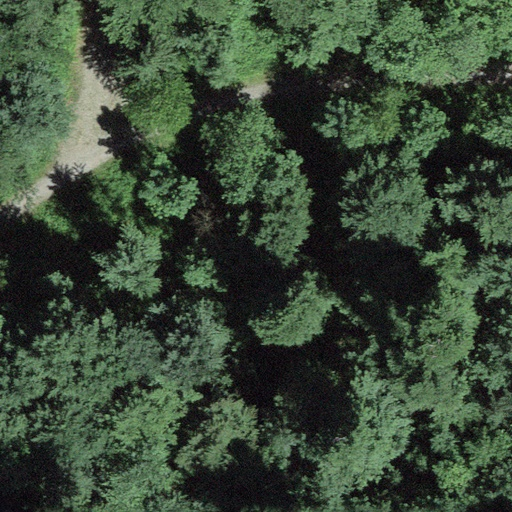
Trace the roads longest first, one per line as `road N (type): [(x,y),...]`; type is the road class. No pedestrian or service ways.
road 1 (track): [(511,71),(417,72),(294,89),(174,129),(0,212)]
road 2 (track): [(92,0),(86,168)]
